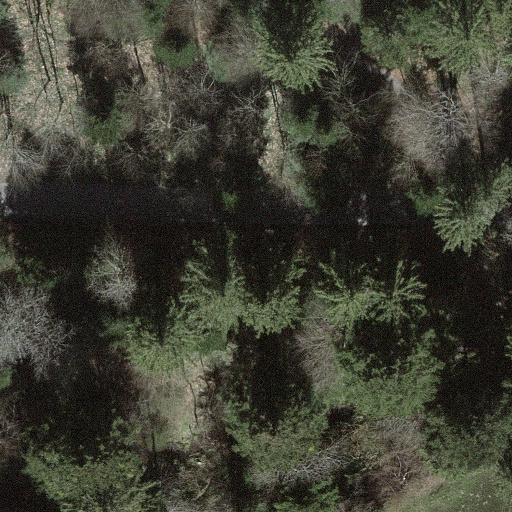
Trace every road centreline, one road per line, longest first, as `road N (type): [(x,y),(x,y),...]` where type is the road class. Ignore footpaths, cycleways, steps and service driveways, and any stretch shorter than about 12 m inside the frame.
road 1 (unclassified): [(511,210),(0,196)]
road 2 (track): [(299,0),(388,76),(511,124)]
